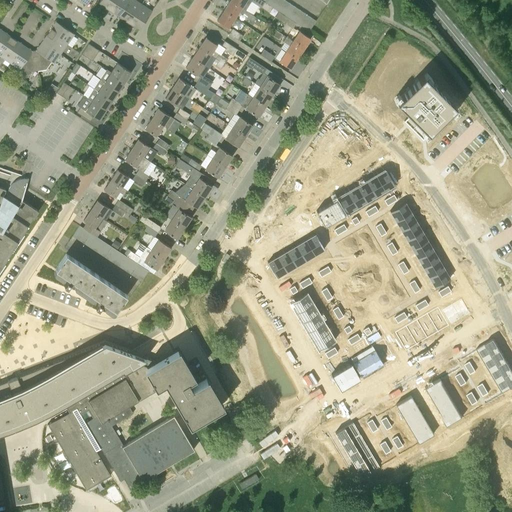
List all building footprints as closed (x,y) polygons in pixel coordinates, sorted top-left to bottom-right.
[(100,0),(99,3),(109,9),(115,0),(100,0)] [(115,0),(109,9),(119,16),(129,0),(115,0)] [(129,0),(119,16),(129,23),(141,5),(134,0),(129,0)] [(239,11),(242,14),(245,10),(230,0),(223,10),(235,17),(239,11)] [(230,0),(245,10),(248,5),(251,1),(251,0),(230,0)] [(277,10),(284,0),(276,0),(272,7),(277,10)] [(282,14),(289,4),(284,0),(277,10),(282,14)] [(288,17),(295,7),(289,4),(282,14),(288,17)] [(141,5),(129,23),(139,30),(152,11),(141,5)] [(293,21),(300,10),(295,7),(288,17),(293,21)] [(228,28),(235,17),(223,10),(217,20),(228,28)] [(298,24),(305,14),(300,10),(293,21),(298,24)] [(293,28),(293,27),(296,23),(278,11),(275,17),(292,28),(293,28)] [(249,12),(249,13),(247,17),(246,18),(246,19),(245,21),(249,23),(250,21),(252,22),(255,16),(253,15),(249,12)] [(303,28),(310,17),(305,14),(298,24),(303,28)] [(310,17),(303,28),(309,31),(316,21),(310,17)] [(49,31),(67,44),(74,34),(56,22),(49,31)] [(292,28),(286,37),(303,48),(310,38),(302,33),(299,30),(297,29),(296,30),(293,27),(293,28),(292,28)] [(239,40),(242,36),(232,29),(229,34),(239,40)] [(282,34),(276,30),(273,35),(279,39),(282,34)] [(0,34),(0,55),(12,38),(3,31),(0,34)] [(61,53),(67,44),(49,31),(43,41),(61,53)] [(220,55),(224,50),(232,55),(236,49),(224,41),(221,45),(208,36),(207,38),(205,37),(199,47),(215,58),(218,60),(224,64),(227,59),(220,55)] [(286,51),(297,58),(303,48),(286,37),(283,41),(289,46),(286,51)] [(0,55),(0,56),(9,62),(22,44),(12,38),(0,55)] [(34,50),(38,70),(46,69),(51,61),(54,63),(61,53),(43,41),(36,50),(34,50)] [(82,54),(87,57),(94,47),(88,43),(82,54)] [(29,72),(38,70),(34,50),(31,51),(22,44),(9,62),(20,70),(22,67),(29,72)] [(87,57),(92,61),(99,50),(94,47),(87,57)] [(192,57),(209,68),(215,58),(199,47),(192,57)] [(271,61),(274,57),(264,50),(261,55),(271,61)] [(297,58),(286,51),(279,61),(290,68),(297,58)] [(204,75),(209,68),(192,57),(185,67),(200,77),(197,82),(206,88),(220,98),(228,87),(225,85),(228,81),(222,77),(219,81),(214,78),(212,80),(204,75)] [(253,67),(256,62),(249,57),(245,63),(252,68),(253,67)] [(220,69),(224,64),(218,60),(215,65),(220,69)] [(263,74),(263,73),(266,68),(256,62),(253,67),(261,73),(263,74)] [(117,63),(111,73),(124,81),(131,72),(117,63)] [(100,79),(118,91),(124,81),(111,73),(106,69),(100,79)] [(261,73),(254,83),(272,95),(280,84),(263,73),(263,74),(261,73)] [(423,74),(396,101),(409,115),(416,122),(411,127),(422,139),(455,106),(423,74)] [(252,81),(246,77),(242,83),(248,86),(252,81)] [(172,88),(188,99),(189,99),(196,89),(178,78),(172,88)] [(94,88),(111,100),(118,91),(100,79),(94,88)] [(56,92),(61,96),(68,85),(63,82),(56,92)] [(247,94),(265,106),(272,95),(254,83),(247,94)] [(68,85),(61,96),(67,99),(74,89),(68,85)] [(91,101),(105,110),(111,100),(94,88),(88,98),(92,100),(91,101)] [(187,119),(190,114),(182,109),(188,99),(172,88),(165,98),(179,107),(176,112),(187,119)] [(217,103),(220,98),(206,88),(203,93),(217,103)] [(46,106),(53,96),(46,92),(41,93),(44,105),(46,106)] [(265,106),(247,94),(241,103),(243,104),(242,106),(258,116),(265,106)] [(239,110),(242,106),(243,104),(241,103),(232,97),(228,103),(239,110)] [(85,109),(83,108),(79,114),(90,121),(93,116),(99,120),(105,110),(91,101),(85,109)] [(225,108),(236,115),(239,110),(228,103),(225,108)] [(168,129),(174,118),(172,118),(158,108),(151,118),(163,126),(168,129)] [(183,124),(187,119),(176,112),(172,118),(174,118),(183,124)] [(192,123),(200,128),(204,122),(206,118),(199,113),(192,123)] [(252,125),(240,116),(232,127),(245,136),(252,125)] [(144,128),(156,136),(163,126),(151,118),(144,128)] [(219,141),(222,136),(223,134),(221,133),(204,122),(200,128),(208,133),(219,141)] [(232,127),(227,124),(221,133),(223,134),(222,136),(238,147),(245,136),(232,127)] [(219,141),(208,133),(205,138),(215,145),(219,141)] [(156,143),(167,150),(170,145),(159,137),(156,143)] [(153,149),(152,148),(138,139),(131,149),(146,159),(153,149)] [(183,140),(179,145),(184,148),(188,143),(183,140)] [(163,155),(167,150),(156,143),(152,148),(153,149),(163,155)] [(211,158),(225,166),(232,155),(219,147),(211,158)] [(150,162),(146,159),(131,149),(124,159),(139,169),(135,174),(146,181),(149,175),(144,171),(150,162)] [(188,163),(198,171),(202,165),(191,158),(188,163)] [(211,158),(204,168),(217,177),(225,166),(211,158)] [(198,171),(188,163),(183,160),(179,166),(193,175),(195,176),(195,175),(198,171)] [(134,180),(131,179),(117,169),(110,180),(126,190),(129,186),(130,184),(131,184),(132,182),(134,180)] [(386,169),(376,175),(385,190),(395,185),(386,169)] [(131,179),(134,180),(142,186),(146,181),(135,174),(131,179)] [(193,175),(187,185),(186,185),(204,197),(212,186),(195,175),(195,176),(193,175)] [(376,175),(366,181),(375,196),(385,190),(376,175)] [(0,267),(4,262),(3,262),(7,256),(7,257),(8,256),(7,255),(11,249),(12,250),(24,232),(23,231),(27,226),(28,227),(28,225),(27,225),(32,218),(33,218),(38,210),(21,199),(22,198),(23,192),(28,178),(24,178),(21,179),(17,180),(14,182),(11,185),(8,189),(7,192),(5,191),(5,189),(0,187),(0,267)] [(119,200),(126,190),(110,180),(104,190),(118,199),(119,200)] [(366,181),(357,186),(366,202),(375,196),(366,181)] [(171,189),(167,195),(191,210),(194,206),(197,208),(204,197),(186,185),(187,185),(185,183),(175,192),(171,189)] [(357,186),(347,192),(356,207),(366,202),(357,186)] [(347,192),(338,198),(347,213),(356,207),(347,192)] [(167,216),(184,228),(191,217),(188,214),(191,210),(167,195),(164,199),(172,204),(165,215),(167,216)] [(115,204),(125,211),(130,214),(133,209),(119,200),(118,199),(115,204)] [(336,199),(326,205),(335,220),(345,214),(336,199)] [(112,210),(111,210),(97,200),(90,210),(105,220),(106,220),(112,210)] [(405,202),(390,211),(395,220),(411,212),(405,202)] [(122,216),(125,211),(115,204),(111,210),(112,210),(122,216)] [(326,205),(316,211),(325,226),(335,220),(326,205)] [(107,221),(106,220),(105,220),(90,210),(83,220),(86,222),(83,228),(85,229),(90,232),(95,236),(97,236),(107,221)] [(411,212),(395,220),(401,230),(416,221),(411,212)] [(147,225),(157,232),(160,228),(159,227),(160,226),(142,214),(139,219),(147,225)] [(159,227),(160,228),(177,239),(184,228),(167,216),(160,226),(159,227)] [(356,216),(351,219),(354,225),(359,222),(356,216)] [(416,221),(401,230),(407,239),(422,230),(416,221)] [(154,236),(157,232),(147,225),(144,230),(153,237),(154,236)] [(73,236),(78,239),(85,229),(83,228),(79,226),(73,236)] [(78,239),(83,243),(90,232),(85,229),(78,239)] [(422,230),(407,239),(412,249),(427,240),(422,230)] [(83,243),(88,246),(95,236),(90,232),(83,243)] [(315,234),(306,239),(314,254),(324,249),(315,234)] [(88,246),(94,250),(101,239),(97,236),(95,236),(88,246)] [(146,247),(163,258),(171,247),(154,236),(153,237),(146,247)] [(94,250),(99,253),(106,243),(101,239),(94,250)] [(117,249),(121,243),(114,239),(111,245),(117,249)] [(306,239),(296,245),(305,260),(314,254),(306,239)] [(427,240),(412,249),(418,258),(433,249),(427,240)] [(99,253),(104,257),(111,246),(106,243),(99,253)] [(296,245),(287,251),(296,266),(305,260),(296,245)] [(104,257),(109,260),(116,250),(111,246),(104,257)] [(146,247),(140,257),(141,257),(140,259),(156,269),(163,258),(146,247)] [(433,249),(418,258),(423,268),(438,259),(433,249)] [(109,260),(115,264),(122,253),(119,251),(116,250),(109,260)] [(140,257),(130,250),(126,256),(127,257),(132,260),(137,263),(140,259),(141,257),(140,257)] [(287,251),(277,256),(286,271),(296,266),(287,251)] [(66,253),(55,269),(68,278),(63,285),(67,287),(70,283),(74,286),(75,287),(80,291),(79,294),(84,297),(86,295),(92,299),(93,299),(97,302),(94,306),(98,309),(101,304),(104,306),(106,304),(86,290),(96,274),(66,253)] [(115,264),(120,267),(127,257),(126,256),(124,254),(122,253),(115,264)] [(277,256),(267,262),(276,277),(286,271),(277,256)] [(120,267),(125,271),(132,260),(127,257),(120,267)] [(438,259),(423,268),(429,277),(444,268),(438,259)] [(125,271),(130,274),(137,263),(132,260),(125,271)] [(130,274),(136,278),(143,267),(137,263),(130,274)] [(143,267),(136,278),(141,281),(148,270),(143,267)] [(444,268),(429,277),(435,287),(450,278),(444,268)] [(86,290),(106,304),(116,310),(126,295),(96,274),(86,290)] [(294,285),(289,288),(292,293),(297,291),(294,285)] [(306,293),(291,302),(297,311),(312,302),(306,293)] [(461,298),(452,303),(461,318),(470,313),(461,298)] [(312,302),(297,311),(302,321),(317,312),(312,302)] [(452,303),(442,309),(451,324),(461,318),(452,303)] [(438,307),(427,313),(438,332),(449,325),(438,307)] [(317,312),(302,321),(308,330),(323,321),(317,312)] [(427,313),(416,319),(427,338),(438,332),(427,313)] [(416,319),(406,326),(417,344),(427,338),(416,319)] [(323,321),(308,330),(313,340),(329,331),(323,321)] [(349,325),(343,328),(346,333),(352,330),(349,325)] [(406,326),(395,332),(406,351),(417,344),(406,326)] [(368,327),(363,330),(366,335),(371,332),(368,327)] [(329,331),(313,340),(319,349),(334,341),(329,331)] [(383,339),(372,345),(383,364),(394,358),(383,339)] [(493,339),(476,349),(483,360),(500,350),(493,339)] [(137,400),(138,401),(166,385),(189,425),(222,406),(206,378),(192,387),(188,380),(193,377),(177,350),(157,362),(105,343),(0,383),(0,435),(3,434),(10,431),(17,429),(24,426),(31,423),(38,420),(44,417),(51,414),(58,410),(65,406),(69,412),(62,416),(55,420),(47,424),(86,490),(110,475),(96,451),(100,448),(120,481),(124,479),(128,486),(141,478),(143,481),(194,450),(173,416),(123,445),(121,442),(111,426),(133,413),(128,405),(137,400)] [(372,345),(362,352),(373,370),(383,364),(372,345)] [(500,350),(483,360),(489,371),(506,361),(500,350)] [(362,352),(351,358),(362,377),(373,370),(362,352)] [(511,370),(506,361),(489,371),(495,382),(511,371),(511,370)] [(351,363),(341,369),(350,384),(360,378),(351,363)] [(341,369),(331,374),(340,390),(350,384),(341,369)] [(511,371),(495,382),(502,393),(511,387),(511,371)] [(440,378),(424,387),(430,397),(445,388),(440,378)] [(445,388),(430,397),(436,406),(451,397),(445,388)] [(411,395),(395,404),(401,414),(416,405),(411,395)] [(451,397),(436,406),(441,416),(456,407),(451,397)] [(416,405),(401,414),(407,423),(422,414),(416,405)] [(456,407),(441,416),(447,426),(462,417),(456,407)] [(422,414),(407,423),(412,433),(428,424),(422,414)] [(352,422),(335,432),(342,444),(359,433),(352,422)] [(428,424),(412,433),(418,443),(433,434),(428,424)] [(359,433),(342,444),(348,454),(365,444),(359,433)] [(51,443),(45,447),(49,453),(55,449),(51,443)] [(365,444),(348,454),(354,465),(372,455),(365,444)] [(372,455),(354,465),(361,476),(379,466),(372,455)]
